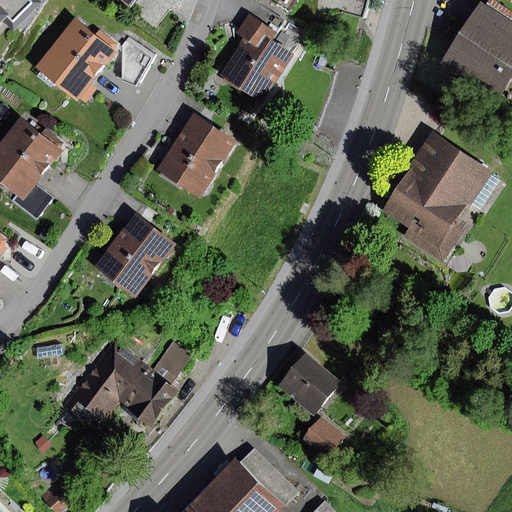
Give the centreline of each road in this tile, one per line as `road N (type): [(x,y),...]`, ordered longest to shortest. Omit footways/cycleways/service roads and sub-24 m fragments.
road 1 (primary): [(414,0),(377,127),(327,242),(270,343),(131,511)]
road 2 (residential): [(209,0),(189,52),(47,282),(0,335)]
